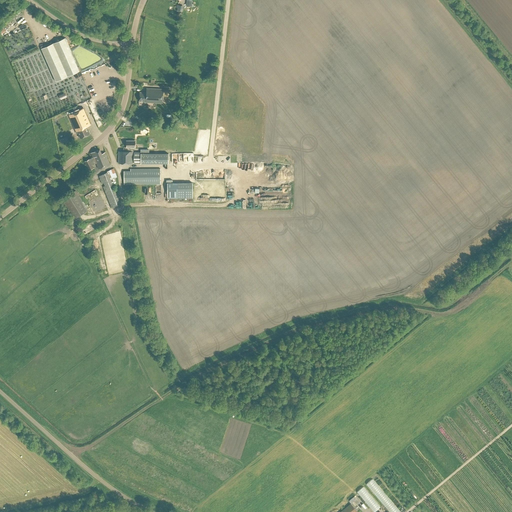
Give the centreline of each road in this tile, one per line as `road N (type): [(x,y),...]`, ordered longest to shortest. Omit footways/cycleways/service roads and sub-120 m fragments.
road 1 (tertiary): [(0,217),(109,129),(125,101),(130,45)]
road 2 (unknown): [(169,166),(210,164),(229,0)]
road 3 (unclassified): [(151,511),(104,483),(0,391)]
